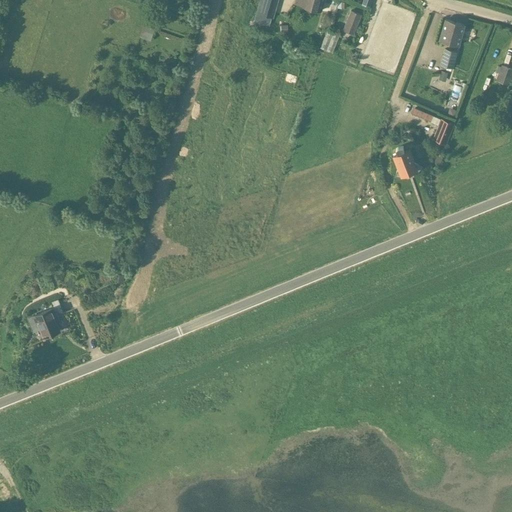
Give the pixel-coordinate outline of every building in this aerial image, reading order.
[(260,0),(254,22),(269,26),(272,18),(273,18),(278,0),(260,0)] [(295,0),(295,3),(321,10),(324,0),(295,0)] [(354,35),(360,21),(362,14),(351,10),(343,30),(354,35)] [(446,19),(440,40),(459,45),(465,25),(446,19)] [(139,37),(150,41),(154,30),(150,28),(152,22),(144,20),(139,37)] [(332,53),(339,36),(327,31),(320,48),(332,53)] [(453,68),(457,51),(445,48),(440,65),(453,68)] [(509,85),(511,77),(511,67),(502,64),(496,80),(509,85)] [(454,123),(442,118),(434,139),(446,144),(454,123)] [(399,153),(393,155),(398,168),(397,168),(396,171),(399,172),(401,172),(404,172),(406,171),(410,170),(412,169),(414,167),(416,165),(418,163),(415,161),(414,161),(410,149),(404,151),(403,146),(402,146),(401,146),(400,146),(399,146),(398,147),(397,147),(397,148),(396,148),(396,149),(397,148),(399,153)] [(116,274),(115,281),(123,283),(125,275),(116,274)] [(35,315),(44,337),(60,331),(54,317),(57,315),(54,307),(35,315)]
